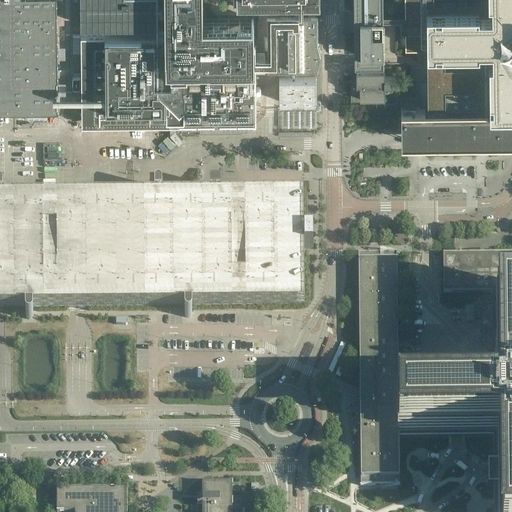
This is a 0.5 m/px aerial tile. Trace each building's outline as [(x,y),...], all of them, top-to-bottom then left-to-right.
[(0,0),(0,112),(13,112),(58,112),(56,0),(0,0)] [(158,0),(80,0),(81,25),(159,24),(158,0)] [(165,0),(165,34),(166,34),(167,64),(255,63),(255,60),(255,54),(255,17),(253,17),(202,18),(201,0),(165,0)] [(320,6),(319,0),(233,0),(234,5),(236,5),(236,9),(248,9),(248,12),(254,11),(254,9),(320,8),(320,6)] [(353,0),(354,55),(383,55),(382,13),(382,7),(382,0),(353,0)] [(511,0),(405,0),(406,7),(382,7),(382,13),(400,12),(400,24),(405,23),(406,42),(427,42),(427,46),(422,46),(420,46),(421,61),(422,61),(427,61),(428,106),(401,106),(401,139),(511,137),(511,0)] [(319,42),(318,40),(318,15),(265,15),(266,54),(266,60),(266,69),(316,69),(318,69),(317,64),(317,62),(318,61),(319,59),(319,58),(320,56),(320,55),(321,53),(321,51),(321,50),(320,48),(320,47),(320,46),(320,45),(319,43),(319,42)] [(73,77),(73,82),(73,88),(80,87),(80,82),(81,82),(82,124),(131,124),(256,123),(256,99),(255,63),(167,64),(166,34),(165,34),(83,35),(81,34),(81,35),(73,35),(73,48),(81,48),(81,76),(73,77)] [(385,94),(385,81),(392,81),(391,66),(356,66),(356,74),(353,75),(353,81),(355,81),(355,84),(351,84),(351,98),(360,98),(360,94),(385,94)] [(316,101),(316,77),(281,77),(281,102),(316,101)] [(0,309),(24,309),(25,309),(25,310),(25,313),(26,316),(26,317),(26,318),(26,319),(27,319),(28,320),(29,320),(30,320),(31,320),(31,319),(32,319),(32,318),(33,317),(33,316),(33,313),(33,309),(85,309),(106,308),(183,308),(184,308),(184,315),(185,316),(185,317),(186,317),(186,318),(187,318),(188,318),(189,318),(190,318),(190,317),(191,317),(191,316),(192,316),(192,315),(192,314),(192,307),(304,306),(303,249),(306,249),(313,249),(313,232),(303,232),(303,228),(303,196),(221,197),(220,187),(209,187),(210,197),(202,197),(166,197),(163,197),(162,197),(162,190),(162,189),(161,188),(160,187),(159,187),(158,187),(157,187),(156,187),(156,188),(155,188),(155,189),(155,190),(154,190),(154,191),(155,197),(144,198),(134,198),(23,199),(3,199),(3,191),(3,190),(2,190),(2,189),(1,189),(0,188),(0,309)] [(399,437),(398,388),(397,253),(358,254),(360,405),(354,405),(354,413),(354,420),(360,420),(360,486),(400,485),(399,437)] [(398,388),(399,437),(494,436),(494,459),(488,459),(488,472),(488,484),(494,484),(494,511),(511,511),(511,253),(443,254),(443,293),(492,293),(493,387),(398,388)] [(258,511),(259,511),(259,498),(235,498),(228,499),(228,494),(232,494),(232,491),(232,485),(232,484),(235,484),(203,484),(202,511),(126,511),(127,490),(114,490),(114,492),(110,492),(110,490),(57,490),(57,503),(57,507),(56,511),(258,511)]
